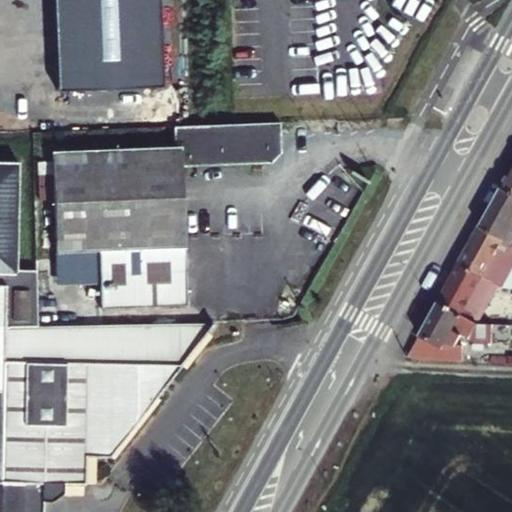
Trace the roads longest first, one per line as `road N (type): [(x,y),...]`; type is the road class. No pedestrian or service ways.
road 1 (secondary): [(511,18),(241,511)]
road 2 (secondary): [(279,511),(511,91)]
